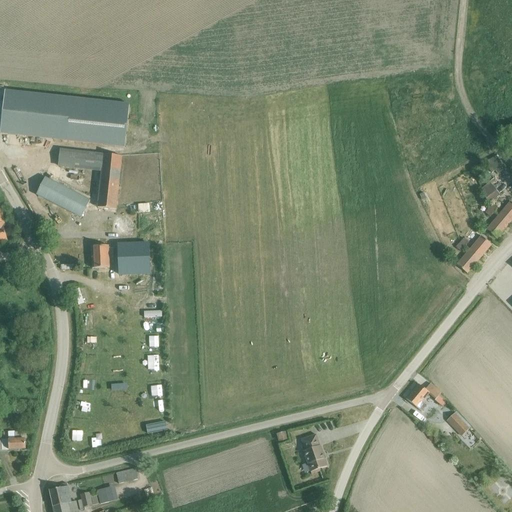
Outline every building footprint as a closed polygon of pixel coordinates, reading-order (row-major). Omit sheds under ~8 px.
[(129,105),(4,91),(0,130),(0,133),(124,147),(129,105)] [(116,210),(121,157),(103,154),(103,155),(60,150),(58,166),(101,171),(97,208),(116,210)] [(501,161),(492,168),(496,174),(505,167),(501,161)] [(81,217),(89,201),(45,179),(37,195),(81,217)] [(480,188),(487,204),(499,194),(488,181),(480,188)] [(511,202),(511,201),(498,216),(508,224),(511,219),(511,202)] [(140,202),(127,202),(127,211),(140,211),(140,202)] [(492,203),(488,207),(494,212),(498,207),(492,203)] [(494,212),(488,207),(485,212),(490,216),(494,212)] [(508,224),(498,216),(486,230),(496,238),(508,224)] [(481,236),(469,251),(479,259),(491,244),(481,236)] [(463,237),(459,242),(464,246),(468,242),(463,237)] [(464,246),(459,242),(455,247),(461,251),(464,246)] [(148,244),(118,245),(119,275),(149,274),(148,244)] [(108,246),(91,247),(92,269),(109,268),(109,259),(113,259),(112,248),(108,248),(108,246)] [(479,259),(469,251),(457,265),(467,273),(479,259)] [(153,317),(153,307),(144,307),(145,318),(153,317)] [(86,355),(86,337),(78,337),(78,355),(86,355)] [(151,345),(140,345),(140,361),(150,361),(151,345)] [(426,406),(422,402),(429,394),(435,399),(434,401),(442,407),(446,403),(438,396),(441,393),(430,384),(425,390),(418,384),(406,399),(421,412),(426,406)] [(469,430),(463,423),(454,414),(447,421),(456,430),(462,436),(469,430)] [(165,422),(146,426),(148,434),(167,430),(165,422)] [(0,449),(25,449),(25,439),(20,439),(20,432),(14,432),(14,431),(8,431),(8,439),(0,439),(0,449)] [(59,442),(70,443),(71,432),(60,431),(59,442)] [(279,441),(286,439),(284,433),(277,435),(279,441)] [(327,466),(324,459),(320,446),(319,446),(316,435),(301,440),(305,451),(303,452),(310,472),(327,466)] [(118,484),(138,479),(135,469),(116,473),(118,484)] [(53,511),(78,511),(76,501),(71,502),(66,483),(60,485),(60,488),(49,490),(53,511)] [(89,494),(89,493),(80,495),(81,500),(78,501),(80,511),(83,510),(83,508),(98,504),(96,496),(93,496),(92,493),(89,494)]
